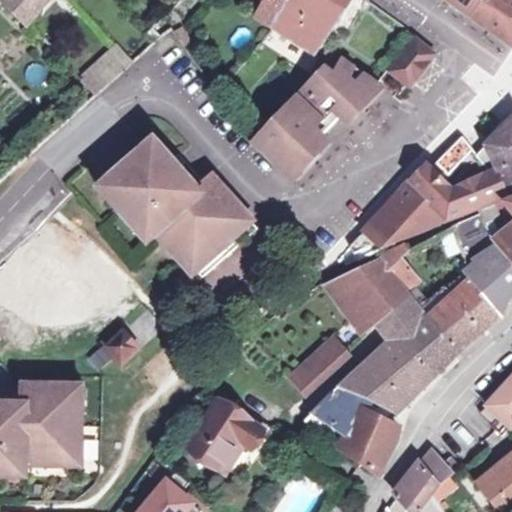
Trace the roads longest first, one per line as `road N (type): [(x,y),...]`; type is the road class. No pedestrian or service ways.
road 1 (residential): [(0,223),(83,135),(126,102),(153,96),(173,106),(244,183),(305,219)]
road 2 (residential): [(305,219),(377,160),(474,47),(413,0)]
road 3 (residential): [(375,511),(447,396),(511,329)]
road 4 (unclassified): [(305,219),(202,315)]
